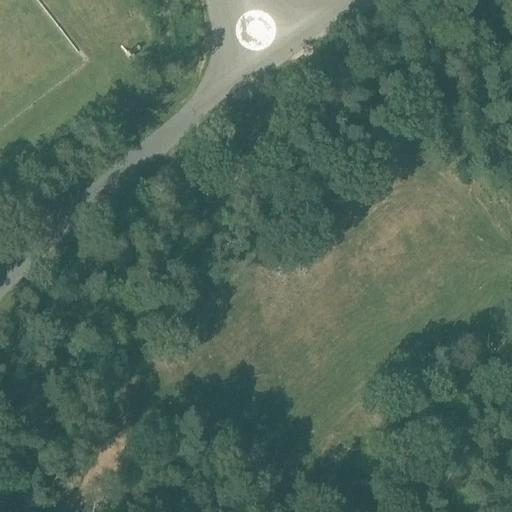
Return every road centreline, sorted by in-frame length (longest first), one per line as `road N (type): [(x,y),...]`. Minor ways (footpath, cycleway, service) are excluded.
road 1 (unclassified): [(0,283),(250,65)]
road 2 (unclassified): [(353,0),(250,65)]
